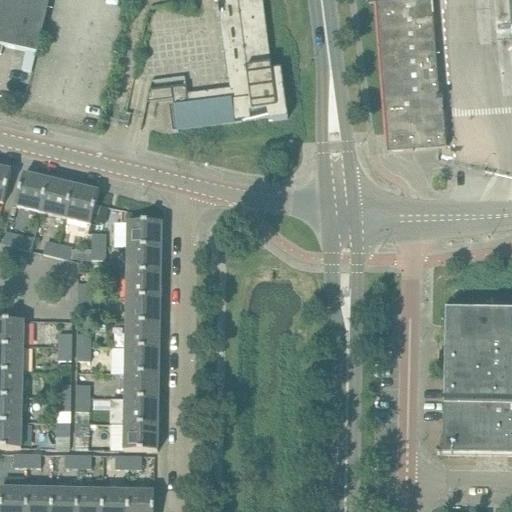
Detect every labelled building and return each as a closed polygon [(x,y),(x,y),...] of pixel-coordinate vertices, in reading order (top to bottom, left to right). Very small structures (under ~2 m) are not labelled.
[(0,0),(0,45),(36,54),(48,0),(0,0)] [(173,107),(169,107),(172,133),(178,133),(177,130),(268,119),(268,123),(287,120),(281,71),(271,72),(267,37),(262,3),(263,2),(262,0),(216,0),(218,8),(215,9),(216,16),(219,16),(228,90),(208,92),(187,95),(178,96),(179,106),(173,107)] [(388,153),(446,149),(442,99),(438,99),(430,2),(436,1),(435,0),(367,0),(368,5),(376,4),(388,153)] [(0,204),(3,205),(11,172),(10,172),(9,175),(0,172),(0,204)] [(23,176),(16,209),(41,215),(49,182),(48,182),(47,184),(34,181),(35,178),(23,176)] [(65,221),(73,188),(73,187),(72,190),(59,187),(59,184),(49,182),(41,215),(65,221)] [(99,194),(97,193),(97,196),(83,193),(84,190),(73,188),(65,221),(91,227),(99,194)] [(114,225),(114,249),(127,249),(161,250),(161,224),(136,223),(127,223),(127,225),(114,225)] [(92,235),(92,249),(105,249),(105,235),(92,235)] [(22,238),(19,251),(32,254),(35,241),(22,238)] [(46,244),(43,256),(56,259),(59,247),(46,244)] [(59,247),(56,259),(69,263),(72,250),(59,247)] [(92,249),(91,262),(104,262),(105,249),(92,249)] [(127,275),(161,275),(161,250),(127,249),(127,275)] [(126,300),(160,301),(161,275),(127,275),(126,300)] [(91,286),(78,286),(78,299),(91,299),(91,286)] [(91,299),(78,299),(77,312),(90,312),(91,299)] [(126,325),(160,326),(160,301),(126,300),(126,325)] [(443,456),(511,457),(511,312),(445,311),(445,343),(443,456)] [(0,322),(0,348),(23,349),(24,323),(0,322)] [(125,351),(159,351),(160,326),(126,325),(125,351)] [(77,336),(77,350),(90,350),(90,337),(77,336)] [(58,350),(71,350),(72,337),(59,337),(58,350)] [(0,373),(22,374),(23,349),(0,348),(0,373)] [(71,363),(71,350),(58,350),(58,363),(71,363)] [(90,350),(77,350),(76,363),(89,363),(90,350)] [(125,376),(159,377),(159,351),(125,351),(125,376)] [(0,373),(0,399),(22,400),(22,374),(0,373)] [(124,401),(158,402),(159,377),(125,376),(124,401)] [(57,400),(70,401),(71,388),(58,387),(57,400)] [(89,387),(76,387),(76,400),(89,401),(89,387)] [(0,424),(21,425),(22,400),(0,399),(0,424)] [(57,414),(70,414),(70,401),(57,400),(57,414)] [(89,401),(76,400),(76,414),(89,414),(89,401)] [(124,427),(158,427),(158,402),(124,401),(124,427)] [(0,424),(0,450),(21,451),(21,425),(0,424)] [(56,439),(69,440),(70,426),(57,426),(56,439)] [(88,426),(75,426),(75,439),(88,439),(88,426)] [(124,427),(123,453),(157,453),(158,427),(124,427)] [(27,469),(27,456),(14,456),(14,469),(27,469)] [(40,470),(40,457),(27,456),(27,469),(40,470)] [(78,470),(78,457),(65,457),(64,470),(78,470)] [(91,471),(91,458),(78,457),(78,470),(91,471)] [(128,471),(128,458),(115,458),(115,471),(128,471)] [(142,472),(142,459),(128,458),(128,471),(142,472)] [(1,490),(0,511),(26,511),(27,491),(1,490)] [(27,491),(26,511),(51,511),(52,491),(27,491)] [(51,511),(76,511),(77,492),(52,491),(51,511)] [(102,511),(103,492),(77,492),(76,511),(102,511)] [(127,511),(128,493),(103,492),(102,511),(127,511)] [(153,511),(154,493),(128,493),(127,511),(153,511)]
